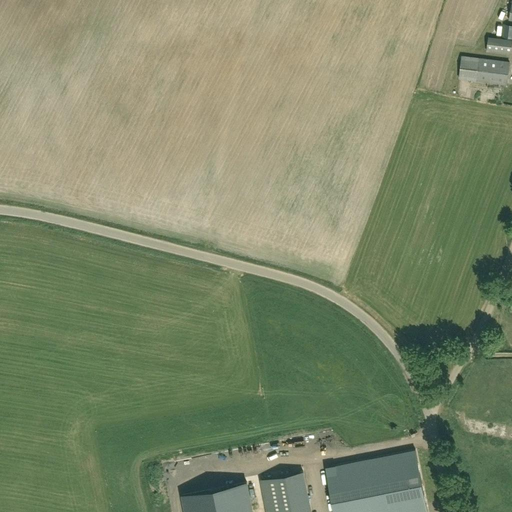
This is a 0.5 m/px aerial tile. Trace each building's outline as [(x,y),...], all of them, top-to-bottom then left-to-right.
[(511,38),(511,24),(503,24),(502,37),(511,38)] [(486,52),(511,55),(511,49),(511,39),(488,36),(486,52)] [(507,85),(510,61),(461,55),(459,79),(507,85)] [(326,467),(335,511),(427,511),(415,449),(326,467)] [(260,480),(266,511),(307,511),(300,472),(260,480)] [(252,511),(247,482),(183,495),(185,511),(252,511)]
